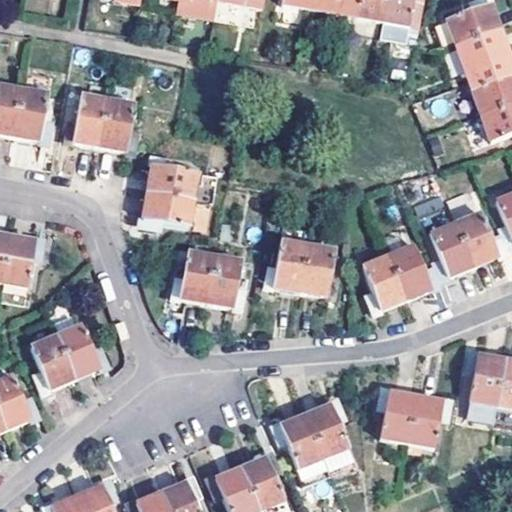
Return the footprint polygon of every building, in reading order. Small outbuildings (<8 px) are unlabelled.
[(211,24),(215,4),(190,0),(178,0),(175,18),(211,24)] [(216,0),(215,4),(243,9),(261,13),(263,0),(216,0)] [(307,11),(309,0),(283,0),(283,7),(307,11)] [(309,0),(307,11),(344,18),(348,0),(309,0)] [(348,0),(344,18),(380,24),(385,0),(348,0)] [(385,0),(380,24),(407,30),(412,1),(422,3),(421,0),(385,0)] [(447,23),(456,50),(500,36),(488,5),(484,6),(484,3),(483,1),(472,5),(476,13),(447,23)] [(509,63),(500,36),(456,50),(469,85),(511,70),(509,63)] [(511,71),(511,70),(469,85),(476,106),(481,119),(482,121),(511,109),(511,71)] [(20,96),(0,92),(0,137),(12,140),(20,96)] [(20,96),(12,140),(41,145),(42,140),(45,140),(48,141),(50,131),(39,129),(44,100),(20,96)] [(106,106),(79,101),(74,130),(70,130),(69,137),(67,146),(98,152),(106,106)] [(106,106),(98,152),(128,157),(134,158),(137,143),(126,141),(132,111),(106,106)] [(471,123),(481,119),(476,106),(466,109),(471,123)] [(511,109),(482,121),(491,145),(511,138),(511,109)] [(151,164),(150,167),(167,170),(168,163),(151,161),(151,164)] [(145,197),(191,206),(196,179),(166,174),(167,170),(150,167),(145,197)] [(191,206),(145,197),(139,229),(146,230),(155,232),(156,227),(187,232),(191,206)] [(507,235),(496,240),(498,244),(502,254),(506,252),(511,249),(511,200),(495,207),(507,235)] [(477,221),(451,231),(469,272),(501,260),(504,259),(502,254),(498,244),(489,248),(485,240),(477,221)] [(440,267),(434,269),(438,276),(441,283),(469,272),(451,231),(429,240),(440,267)] [(37,247),(7,242),(0,283),(0,286),(26,291),(31,263),(39,264),(41,254),(38,253),(36,253),(37,247)] [(305,251),(278,246),(273,277),(270,277),(268,291),(298,296),(305,251)] [(305,251),(298,296),(329,301),(329,295),(331,288),(327,288),(332,257),(305,251)] [(412,254),(386,264),(403,305),(432,293),(429,286),(426,279),(422,280),(412,254)] [(175,301),(206,306),(214,264),(187,258),(181,288),(178,287),(175,301)] [(239,269),(214,264),(206,306),(236,312),(237,308),(240,309),(243,309),(245,299),(234,297),(239,269)] [(375,316),(403,305),(386,264),(362,273),(373,301),(364,306),(367,314),(370,313),(374,312),(375,316)] [(264,291),(268,291),(270,277),(263,276),(261,290),(264,291)] [(171,300),(175,301),(178,287),(170,286),(168,300),(171,300)] [(52,328),(57,341),(54,342),(72,383),(103,369),(105,368),(101,356),(91,360),(80,332),(72,335),(69,330),(72,329),(69,321),(52,328)] [(42,395),(72,383),(54,342),(29,353),(41,380),(37,383),(42,395)] [(492,432),(503,367),(472,362),(470,369),(469,377),(475,378),(465,427),(492,432)] [(511,368),(503,367),(492,432),(511,435),(511,368)] [(10,383),(0,387),(0,426),(4,436),(33,423),(30,415),(27,408),(22,411),(10,383)] [(42,395),(37,383),(34,384),(39,397),(40,396),(42,395)] [(414,405),(382,398),(381,403),(378,402),(376,402),(374,412),(384,414),(379,442),(406,447),(414,405)] [(414,405),(406,447),(433,453),(438,424),(442,424),(443,417),(444,410),(414,405)] [(327,479),(350,470),(333,425),(342,422),(339,412),(336,413),(333,414),(331,410),(303,421),(327,479)] [(276,448),(283,445),(302,489),(327,479),(303,421),(274,433),(276,437),(274,438),(271,438),(276,448)] [(268,462),(239,474),(255,511),(267,511),(281,506),(270,478),(273,477),(270,469),(268,462)] [(255,511),(239,474),(209,486),(212,492),(207,494),(211,503),(220,500),(225,511),(255,511)] [(160,500),(164,511),(192,511),(189,503),(193,502),(190,494),(188,488),(160,500)] [(105,491),(74,504),(77,511),(108,511),(107,509),(116,505),(111,494),(108,495),(106,496),(105,491)] [(164,511),(160,500),(131,511),(164,511)]
